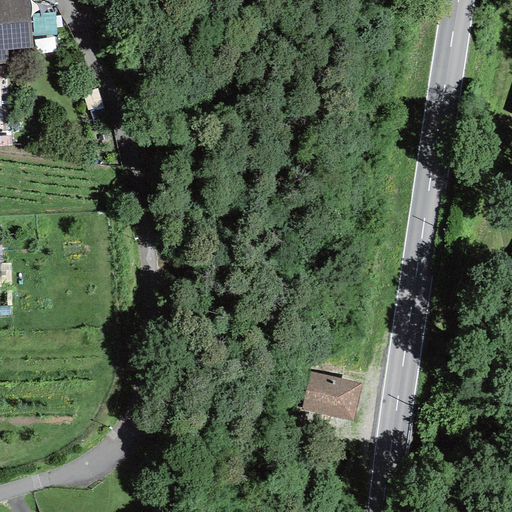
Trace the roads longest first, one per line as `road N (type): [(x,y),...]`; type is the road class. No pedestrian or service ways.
road 1 (residential): [(0,492),(76,467),(125,430),(148,335),(135,143),(98,53),(61,0)]
road 2 (secondary): [(457,0),(380,511)]
